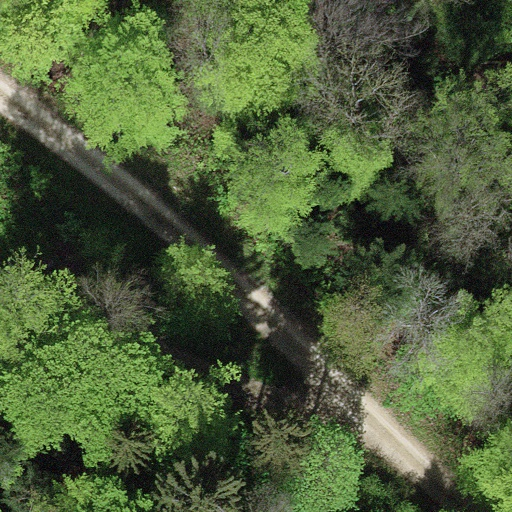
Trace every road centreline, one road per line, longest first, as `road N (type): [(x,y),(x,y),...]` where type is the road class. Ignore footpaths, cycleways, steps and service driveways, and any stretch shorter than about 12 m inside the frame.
road 1 (track): [(473,511),(57,112),(0,84)]
road 2 (track): [(390,431),(222,386),(0,282)]
